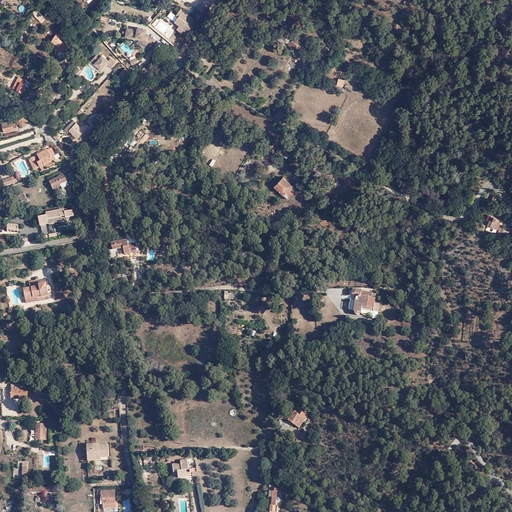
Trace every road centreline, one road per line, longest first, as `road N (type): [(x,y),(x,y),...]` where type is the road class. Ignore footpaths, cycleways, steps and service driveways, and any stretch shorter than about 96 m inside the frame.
road 1 (residential): [(104,245),(102,282),(129,386),(143,511)]
road 2 (residential): [(220,0),(178,63),(110,132),(91,169)]
road 3 (unclassified): [(91,169),(66,156),(20,96),(0,85)]
